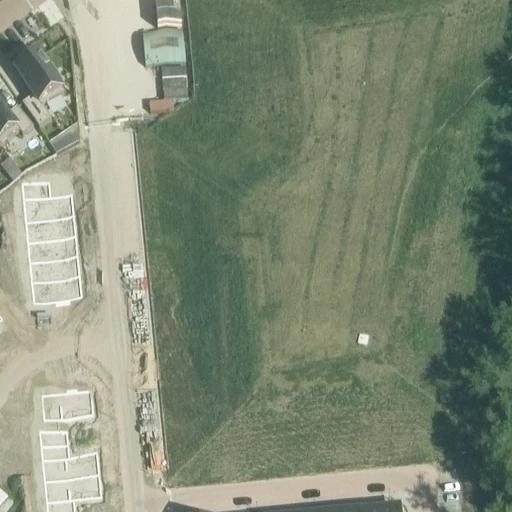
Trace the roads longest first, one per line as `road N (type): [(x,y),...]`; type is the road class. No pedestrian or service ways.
road 1 (residential): [(69,0),(89,34),(117,342)]
road 2 (residential): [(429,511),(421,483),(405,475),(137,500)]
road 3 (residential): [(117,342),(137,500)]
road 4 (residential): [(0,389),(44,353),(117,342)]
